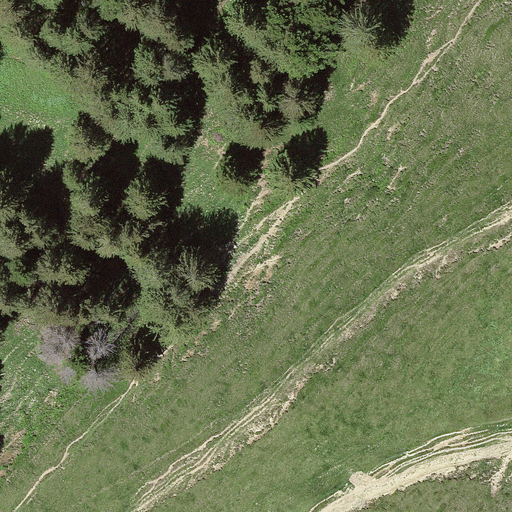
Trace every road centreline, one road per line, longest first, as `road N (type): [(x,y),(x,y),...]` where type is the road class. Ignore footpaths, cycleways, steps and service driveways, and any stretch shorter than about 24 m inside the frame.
road 1 (track): [(511,212),(396,281),(236,452),(148,511)]
road 2 (track): [(336,511),(374,489),(511,443)]
